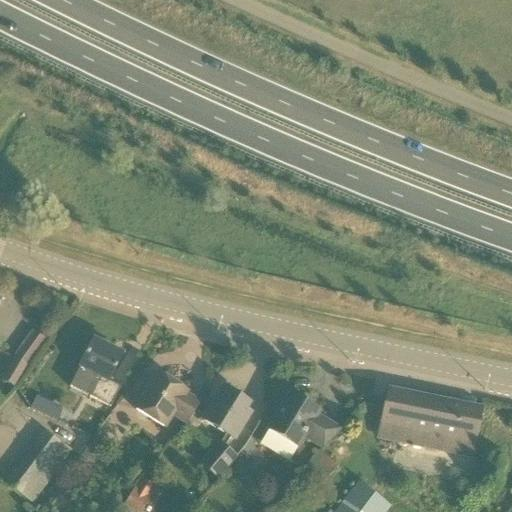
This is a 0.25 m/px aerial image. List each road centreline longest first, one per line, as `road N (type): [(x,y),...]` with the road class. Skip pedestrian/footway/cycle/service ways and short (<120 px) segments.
road 1 (trunk): [(0,16),(219,120),(511,238)]
road 2 (tertiary): [(511,376),(168,300),(0,249)]
road 3 (trunk): [(511,196),(252,92),(61,0)]
road 4 (unclassified): [(240,0),(511,119)]
